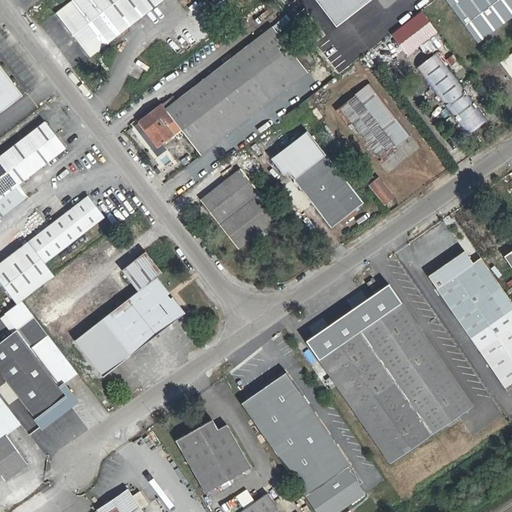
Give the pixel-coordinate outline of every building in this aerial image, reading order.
[(161,0),(71,0),(55,13),(88,56),(161,0)] [(448,0),(482,45),(491,38),(463,0),(448,0)] [(511,0),(463,0),(491,38),(511,22),(511,0)] [(411,54),(440,29),(423,9),(394,34),(411,54)] [(168,122),(173,118),(181,128),(290,49),(273,27),(176,102),(171,95),(133,123),(152,150),(172,135),(159,118),(163,116),(168,122)] [(310,77),(290,49),(181,128),(202,156),(310,77)] [(511,53),(500,62),(511,78),(511,53)] [(439,54),(419,70),(464,131),(484,116),(439,54)] [(0,109),(23,92),(0,61),(0,109)] [(407,134),(370,83),(340,105),(378,157),(407,134)] [(181,128),(173,118),(168,122),(163,116),(159,118),(172,135),(181,128)] [(489,122),(484,116),(464,131),(468,136),(489,122)] [(0,205),(6,214),(30,195),(20,182),(68,145),(47,119),(0,155),(0,205)] [(365,205),(313,131),(275,157),(284,170),(289,166),(293,172),(331,229),(365,205)] [(284,170),(288,175),(293,172),(289,166),(284,170)] [(277,221),(241,171),(200,202),(236,251),(277,221)] [(388,204),(398,195),(381,175),(371,183),(388,204)] [(88,192),(0,261),(0,277),(20,303),(25,298),(57,273),(46,261),(106,215),(88,192)] [(482,349),(511,328),(511,293),(508,288),(484,255),(477,261),(468,249),(429,277),(482,349)] [(147,250),(124,266),(140,287),(155,275),(163,269),(147,250)] [(78,335),(106,371),(185,311),(155,275),(140,287),(78,335)] [(367,282),(371,288),(380,282),(376,276),(367,282)] [(477,400),(405,298),(321,357),(394,458),(477,400)] [(68,381),(82,369),(64,346),(38,314),(0,344),(0,366),(46,424),(80,397),(68,381)] [(352,461),(357,458),(292,366),(246,398),(289,459),(296,470),(325,511),(337,511),(371,488),(352,461)] [(0,466),(3,465),(7,470),(9,474),(11,475),(27,461),(33,458),(12,429),(25,420),(0,388),(0,466)] [(223,423),(217,415),(180,435),(211,487),(256,460),(233,424),(226,428),(223,423)] [(233,424),(230,418),(223,423),(226,428),(233,424)] [(154,511),(136,484),(105,505),(109,511),(154,511)] [(305,511),(304,509),(300,511),(289,511),(271,487),(234,511),(305,511)]
